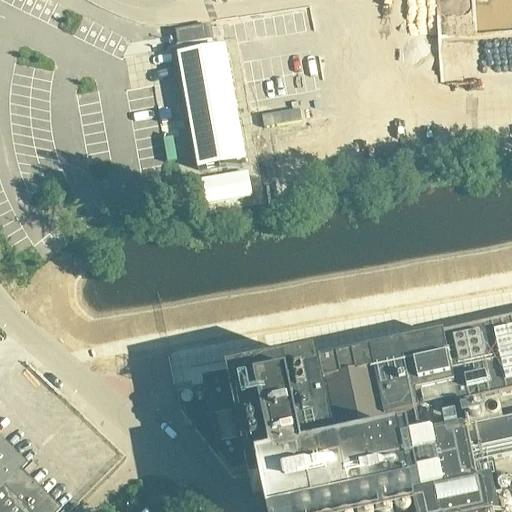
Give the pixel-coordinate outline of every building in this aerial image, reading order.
[(73,42),(60,0),(7,0),(0,2),(0,22),(10,59),(73,42)] [(511,0),(264,0),(267,101),(511,94),(511,0)] [(203,212),(239,207),(235,177),(199,182),(203,212)] [(498,511),(493,484),(492,481),(498,480),(494,461),(511,457),(511,420),(470,429),(339,457),(336,443),(388,432),(389,436),(408,432),(405,418),(419,415),(415,397),(454,389),(458,406),(511,394),(511,320),(443,335),(444,336),(402,345),(402,346),(320,363),(319,363),(177,392),(181,413),(233,480),(250,476),(253,494),(264,492),(268,511),(498,511)] [(26,465),(0,438),(0,511),(57,511),(59,510),(20,470),(26,465)]
